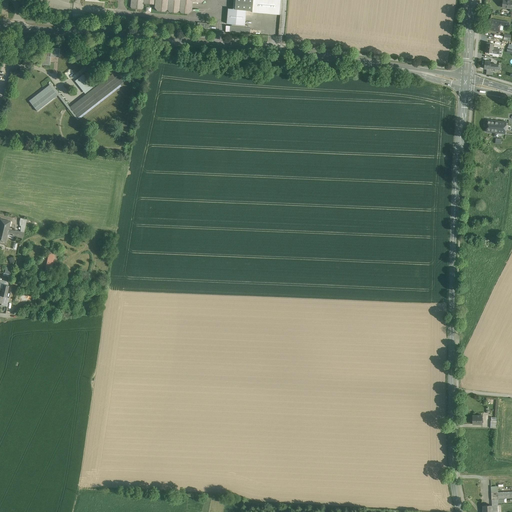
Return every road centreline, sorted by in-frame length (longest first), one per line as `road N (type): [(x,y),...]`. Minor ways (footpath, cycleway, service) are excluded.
road 1 (tertiary): [(17,26),(219,45),(466,82)]
road 2 (secondary): [(459,511),(450,390),(466,82)]
road 3 (track): [(9,316),(23,242),(32,236),(75,237),(91,248),(91,295),(42,294),(13,309)]
